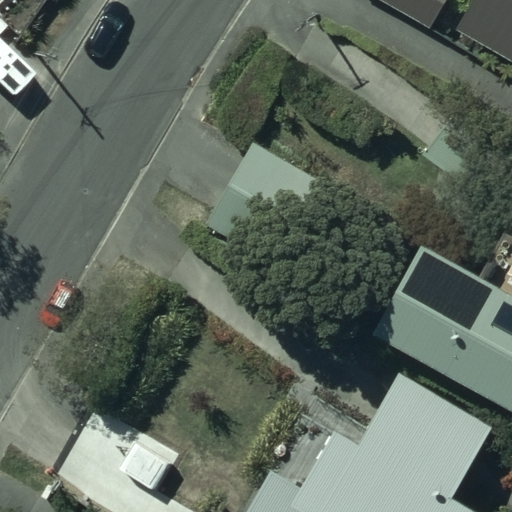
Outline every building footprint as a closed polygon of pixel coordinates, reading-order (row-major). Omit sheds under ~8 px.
[(383,0),(432,29),(449,0),(383,0)] [(511,0),(477,0),(458,33),(511,64),(511,0)] [(506,153),(456,116),(424,158),(474,196),(506,153)] [(281,268),(327,186),(254,145),(208,227),(281,268)] [(511,298),(425,249),(376,336),(511,413),(511,298)] [(275,471),(251,511),(473,511),(454,500),(495,431),(401,375),(360,445),(338,432),(305,489),(275,471)]
